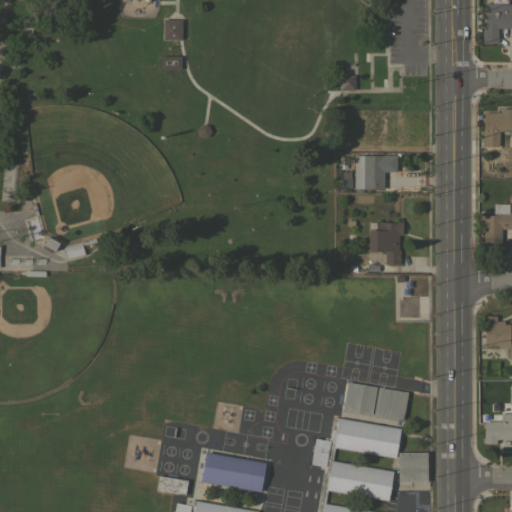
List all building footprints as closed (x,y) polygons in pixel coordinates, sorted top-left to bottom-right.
[(511,2),(511,27),(497,27),(496,43),(482,43),(482,27),(484,27),(484,2),(511,2)] [(181,19),(180,39),(162,39),(162,18),(181,19)] [(353,90),(339,90),(339,75),(353,74),(353,90)] [(482,121),(480,121),(480,117),(482,117),(482,112),(499,112),(499,108),(511,108),(511,130),(498,130),(498,146),(482,146),(482,121)] [(338,131),(338,110),(360,110),(360,113),(367,113),(367,127),(364,127),(364,128),(359,128),(359,131),(338,131)] [(373,129),(374,126),(375,126),(376,112),(396,113),(395,141),(390,141),(390,142),(384,142),(384,141),(378,140),(378,143),(364,143),(365,129),(373,129)] [(177,125),(180,118),(187,121),(185,128),(177,125)] [(200,124),(206,126),(209,132),(204,137),(198,136),(195,130),(200,124)] [(353,155),(381,155),(381,154),(395,155),(395,171),(382,171),(382,189),(353,188),(353,155)] [(350,171),(350,178),(351,178),(350,188),(340,188),(340,171),(350,171)] [(511,212),(511,228),(500,228),(500,246),(482,246),(482,215),(492,215),(493,203),(507,203),(507,212),(511,212)] [(41,237),(29,240),(24,220),(36,217),(41,237)] [(397,249),(399,249),(399,255),(398,255),(398,258),(399,258),(399,264),(384,264),(384,253),(381,253),(381,251),(367,251),(367,230),(376,230),(376,221),(380,221),(380,222),(396,222),(396,221),(401,221),(401,235),(397,235),(397,249)] [(139,241),(128,253),(121,247),(132,234),(139,241)] [(58,243),(53,251),(42,244),(47,236),(58,243)] [(64,259),(60,247),(80,242),(83,254),(64,259)] [(495,315),(495,320),(503,320),(503,324),(508,324),(508,332),(510,332),(510,340),(508,340),(509,344),(511,344),(511,359),(506,359),(506,348),(497,348),(497,344),(483,344),(483,325),(482,325),(482,315),(495,315)] [(346,381),(375,386),(370,415),(341,410),(346,381)] [(377,387),(406,392),(401,421),(372,416),(377,387)] [(511,439),(495,439),(495,443),(491,443),(491,445),(486,445),(486,443),(481,443),(481,437),(482,437),(482,421),(500,421),(500,413),(511,413),(511,439)] [(172,511),(174,502),(184,504),(184,501),(189,502),(189,499),(194,500),(256,510),(255,511),(315,511),(323,469),(318,468),(318,465),(309,464),(313,438),(323,439),(323,436),(328,437),(332,416),(399,428),(394,458),(333,447),(331,460),(391,471),(386,500),(326,490),(324,503),(378,511),(172,511)] [(264,462),(259,491),(199,481),(204,451),(264,462)] [(397,452),(426,452),(426,481),(397,481),(397,452)] [(186,480),(183,495),(154,490),(157,475),(186,480)]
